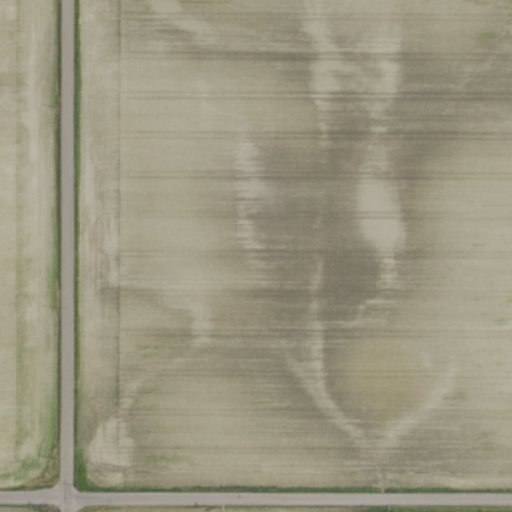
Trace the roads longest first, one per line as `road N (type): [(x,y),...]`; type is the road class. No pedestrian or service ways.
road 1 (residential): [(511,497),(0,497)]
road 2 (residential): [(65,511),(65,0)]
